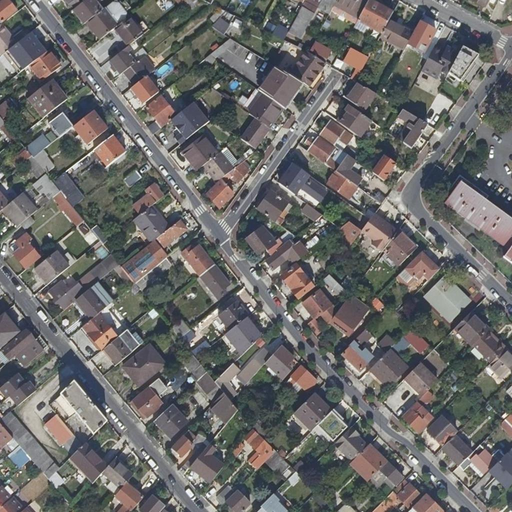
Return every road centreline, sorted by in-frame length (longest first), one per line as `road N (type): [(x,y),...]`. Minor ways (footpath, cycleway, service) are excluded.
road 1 (residential): [(472,511),(313,355),(219,234)]
road 2 (residential): [(511,301),(410,196),(511,49)]
road 3 (residential): [(0,273),(201,511)]
road 4 (residential): [(219,234),(34,0)]
road 5 (residential): [(333,77),(219,234)]
